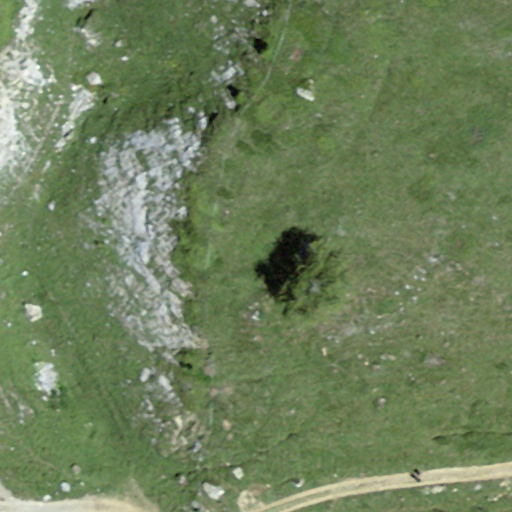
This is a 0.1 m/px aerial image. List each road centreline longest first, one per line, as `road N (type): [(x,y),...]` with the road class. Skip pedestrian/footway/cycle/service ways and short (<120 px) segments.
road 1 (track): [(511,468),(363,485),(264,511)]
road 2 (track): [(123,511),(0,507)]
